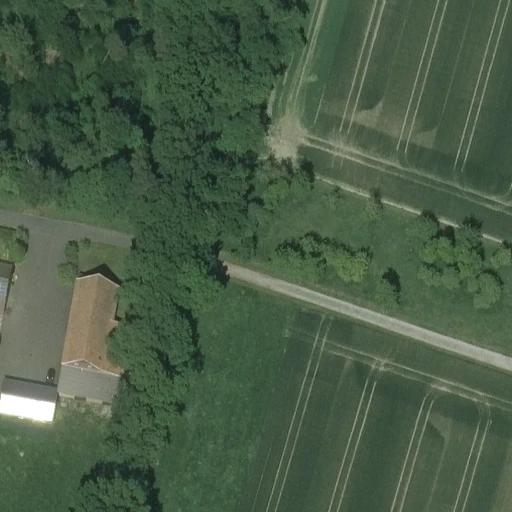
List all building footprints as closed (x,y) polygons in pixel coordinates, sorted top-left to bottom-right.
[(11,275),(0,273),(0,320),(3,321),(11,275)] [(92,282),(80,280),(78,287),(91,290),(92,282)] [(78,287),(63,371),(103,379),(112,329),(118,295),(91,290),(78,287)] [(103,379),(98,405),(117,409),(131,333),(112,329),(103,379)] [(103,379),(63,371),(59,397),(58,398),(98,405),(103,379)] [(59,397),(4,387),(0,407),(0,416),(53,427),(58,398),(59,397)]
